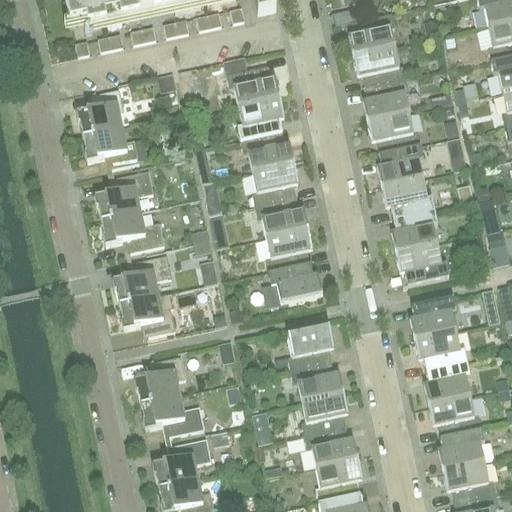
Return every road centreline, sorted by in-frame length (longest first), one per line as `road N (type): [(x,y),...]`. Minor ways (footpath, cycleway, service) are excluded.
road 1 (residential): [(128,511),(12,0)]
road 2 (residential): [(403,511),(299,0)]
road 3 (unknown): [(303,21),(31,83)]
